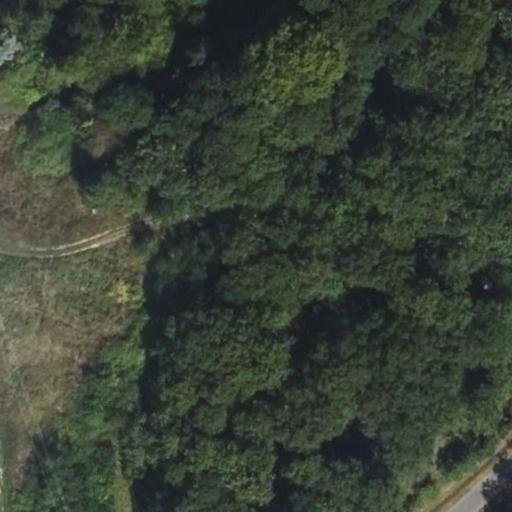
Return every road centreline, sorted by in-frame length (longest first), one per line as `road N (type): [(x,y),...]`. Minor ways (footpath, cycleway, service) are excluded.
road 1 (track): [(511,293),(322,236),(202,213),(144,222),(44,306),(8,381),(0,438)]
road 2 (track): [(7,253),(144,222)]
